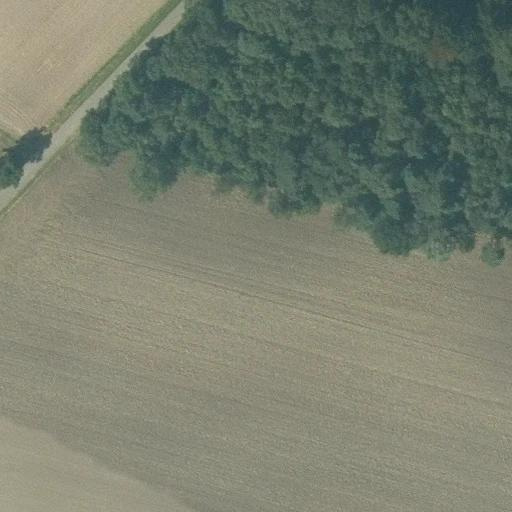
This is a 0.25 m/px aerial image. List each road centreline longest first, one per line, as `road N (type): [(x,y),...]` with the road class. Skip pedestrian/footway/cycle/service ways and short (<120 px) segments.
road 1 (track): [(139,32),(177,55),(379,107)]
road 2 (unclassified): [(0,183),(168,0)]
